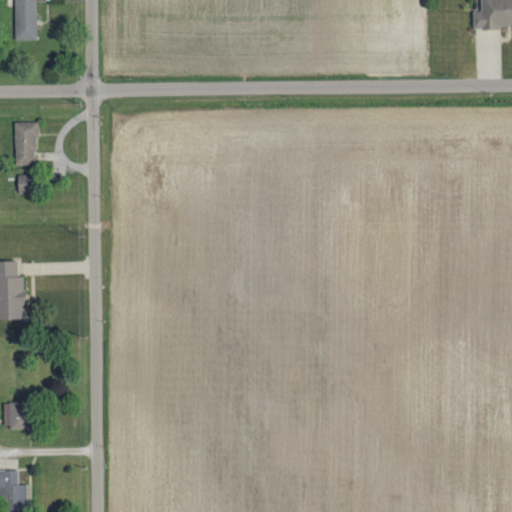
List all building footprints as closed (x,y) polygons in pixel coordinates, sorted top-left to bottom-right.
[(35,0),(25,0),(14,0),(14,40),(36,39),(35,0)] [(511,0),(480,0),(480,10),(472,10),(472,26),(511,26),(511,0)] [(13,163),(34,163),(36,121),(14,121),(13,163)] [(0,259),(0,317),(24,317),(24,276),(17,276),(17,260),(0,259)] [(3,428),(27,427),(27,401),(3,402),(3,428)] [(0,509),(27,510),(27,484),(17,484),(17,470),(0,469),(0,509)]
